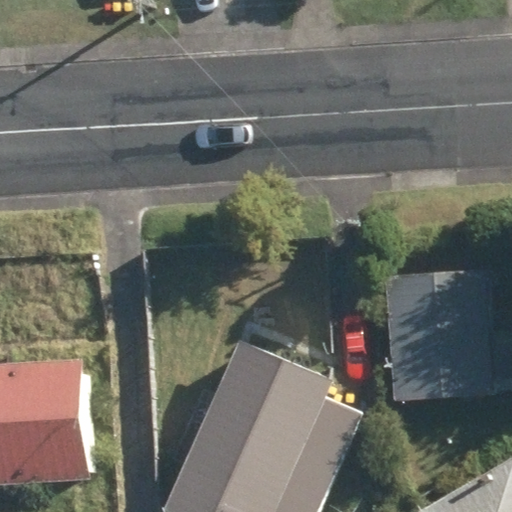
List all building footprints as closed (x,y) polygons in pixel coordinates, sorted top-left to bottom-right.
[(387,280),(397,405),(496,397),(486,273),(430,278),(429,269),(395,271),(396,280),(387,280)] [(166,511),(321,511),(364,416),(328,400),(335,384),(241,343),(166,511)] [(0,365),(0,490),(90,485),(82,361),(0,365)] [(358,462),(358,490),(380,489),(379,460),(358,462)] [(511,511),(511,463),(428,511),(511,511)]
